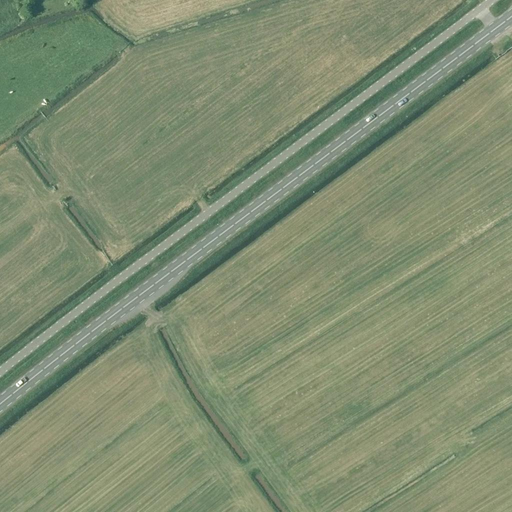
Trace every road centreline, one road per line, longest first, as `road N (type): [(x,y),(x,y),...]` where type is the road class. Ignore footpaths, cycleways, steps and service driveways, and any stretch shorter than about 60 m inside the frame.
road 1 (primary): [(0,403),(494,29)]
road 2 (unclassified): [(0,372),(479,10)]
